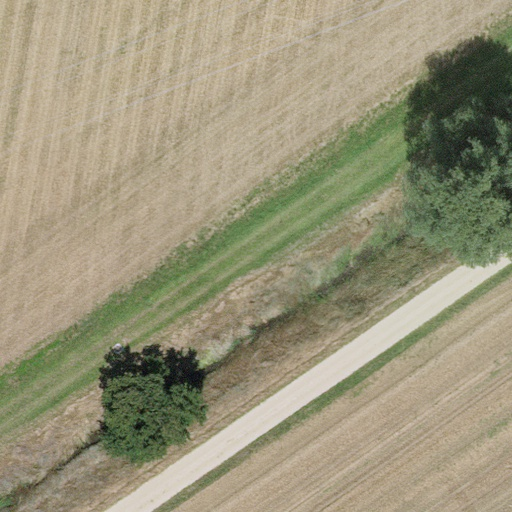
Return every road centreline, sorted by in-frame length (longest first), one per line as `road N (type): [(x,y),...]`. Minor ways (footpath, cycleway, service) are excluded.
road 1 (track): [(0,418),(511,68)]
road 2 (track): [(117,511),(511,243)]
